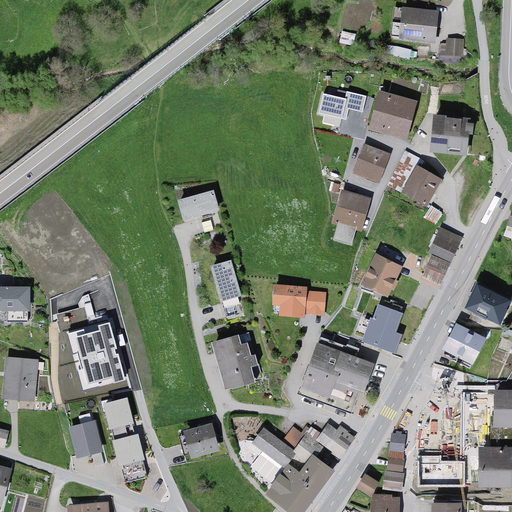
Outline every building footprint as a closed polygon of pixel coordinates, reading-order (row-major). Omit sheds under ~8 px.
[(440,13),(399,10),(396,42),(437,45),(440,13)] [(465,57),(466,41),(441,40),(440,56),(465,57)] [(411,58),(413,50),(402,48),(400,56),(411,58)] [(420,98),(382,89),(372,128),(410,137),(420,98)] [(365,112),(368,95),(349,91),(347,99),(326,95),(320,122),(345,127),(348,109),(365,112)] [(445,117),(435,116),(432,150),(465,153),(467,133),(471,133),(472,124),(465,124),(466,121),(445,119),(445,117)] [(352,171),(380,181),(390,152),(363,142),(352,171)] [(440,180),(413,165),(417,159),(405,153),(388,184),(426,205),(440,180)] [(222,208),(215,186),(177,198),(184,220),(222,208)] [(372,198),(345,188),(333,220),(360,230),(372,198)] [(511,212),(503,239),(511,241),(511,212)] [(434,255),(423,276),(439,283),(461,237),(441,228),(430,253),(434,255)] [(407,266),(378,252),(363,284),(393,297),(407,266)] [(511,254),(510,253),(500,274),(511,280),(511,254)] [(230,260),(211,265),(220,299),(222,299),(225,307),(239,303),(237,295),(239,294),(230,260)] [(306,285),(273,283),(272,303),(280,304),(279,313),(303,315),(303,312),(324,314),(326,292),(305,290),(306,285)] [(500,326),(511,302),(511,299),(481,284),(468,310),(500,326)] [(8,287),(0,287),(0,308),(29,309),(30,287),(8,287)] [(401,312),(378,303),(373,318),(371,317),(363,339),(394,351),(401,333),(394,331),(401,312)] [(57,321),(74,387),(123,374),(108,318),(89,323),(87,313),(57,321)] [(477,362),(490,338),(457,320),(444,345),(477,362)] [(248,332),(216,340),(228,389),(260,382),(248,332)] [(358,348),(319,334),(297,392),(351,412),(360,389),(363,390),(373,363),(356,357),(358,348)] [(37,362),(7,359),(5,373),(9,373),(9,378),(7,398),(33,400),(37,362)] [(490,449),(480,449),(480,484),(511,484),(511,392),(496,392),(496,421),(490,421),(490,449)] [(133,422),(127,396),(103,402),(109,428),(133,422)] [(470,405),(470,415),(484,415),(484,405),(470,405)] [(95,419),(68,425),(76,456),(103,450),(95,419)] [(339,458),(355,435),(332,419),(316,443),(339,458)] [(210,425),(185,433),(192,457),(217,449),(210,425)] [(0,446),(7,448),(11,431),(0,428),(0,446)] [(282,443),(263,430),(253,443),(264,451),(251,467),(275,485),(269,495),(292,511),(300,511),(331,471),(314,458),(321,448),(293,430),(282,443)] [(144,458),(137,432),(112,439),(119,465),(120,464),(125,482),(146,476),(142,459),(144,458)] [(386,490),(404,491),(409,434),(392,432),(386,490)] [(102,454),(94,457),(97,466),(105,464),(102,454)] [(418,457),(419,485),(463,485),(463,462),(439,462),(439,457),(418,457)] [(13,468),(0,464),(0,504),(3,505),(13,468)] [(396,511),(398,497),(372,496),(371,511),(396,511)] [(115,511),(114,500),(67,504),(67,511),(115,511)] [(459,511),(459,503),(434,503),(434,511),(459,511)]
